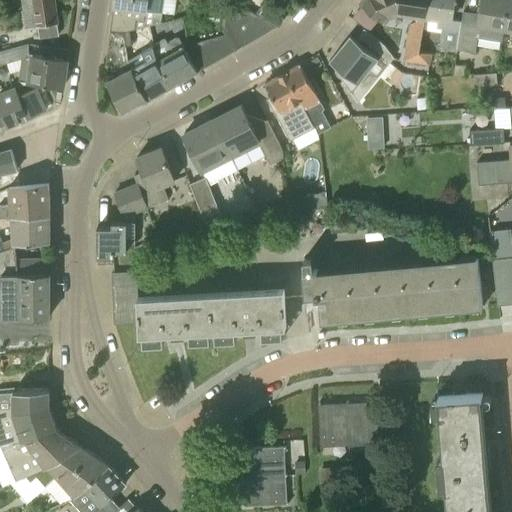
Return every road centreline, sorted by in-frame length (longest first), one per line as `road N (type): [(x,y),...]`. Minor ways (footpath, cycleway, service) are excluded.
road 1 (residential): [(142,452),(251,382),(321,356),(507,344)]
road 2 (residential): [(112,138),(285,41),(327,0)]
road 3 (residential): [(81,279),(81,379),(142,452)]
road 4 (residential): [(142,452),(81,279)]
road 5 (residential): [(81,279),(78,192),(112,138)]
road 6 (residential): [(112,138),(86,97),(99,0)]
